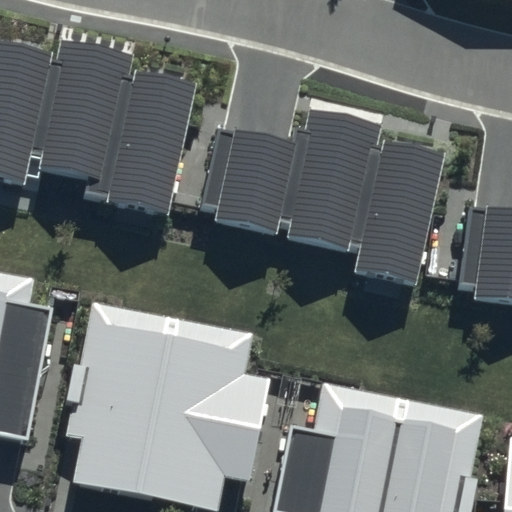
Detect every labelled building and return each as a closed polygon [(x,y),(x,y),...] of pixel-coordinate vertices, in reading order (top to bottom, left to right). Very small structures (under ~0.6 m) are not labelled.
[(0,191),(37,200),(42,177),(88,186),(85,202),(169,220),(197,92),(134,79),(138,62),(58,45),(54,63),(0,51),(0,191)] [(298,153),(220,136),(202,216),(223,220),(220,230),(364,261),(359,281),(419,295),(449,163),(380,148),(383,134),(316,119),(312,137),(302,135),(298,153)] [(511,219),(466,213),(455,294),(475,297),(474,307),(511,312),(511,219)] [(0,442),(22,447),(48,315),(29,312),(34,285),(0,278),(0,442)] [(247,380),(254,341),(91,309),(64,445),(85,449),(77,490),(190,511),(218,511),(224,485),(250,490),(270,384),(247,380)] [(465,511),(484,424),(324,392),(313,444),(291,439),(275,511),(465,511)] [(511,511),(511,448),(510,448),(503,511),(511,511)]
